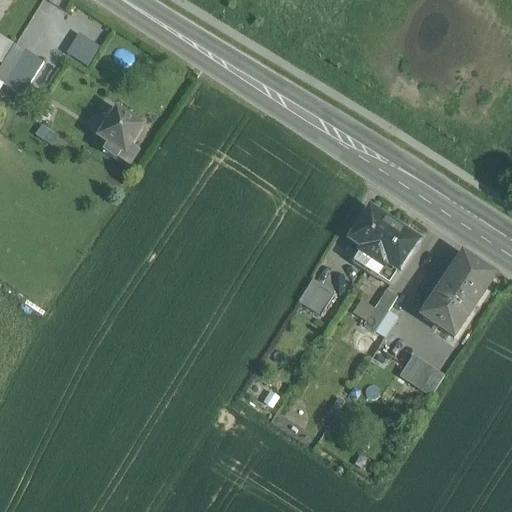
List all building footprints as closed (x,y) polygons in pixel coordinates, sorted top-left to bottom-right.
[(79,34),(67,54),(89,67),(100,47),(79,34)] [(43,64),(15,46),(15,47),(3,66),(12,71),(3,85),(22,97),(43,64)] [(116,113),(98,140),(108,147),(104,153),(117,162),(121,156),(125,158),(143,130),(116,113)] [(394,229),(369,212),(349,243),(362,251),(354,265),(366,273),(394,229)] [(394,229),(366,273),(388,287),(392,287),(419,245),(394,229)] [(494,279),(463,259),(422,319),(453,340),(494,279)] [(334,296),(312,282),(298,304),(321,318),(334,296)] [(387,292),(364,328),(374,335),(375,334),(385,340),(397,321),(387,315),(397,299),(387,292)] [(444,378),(413,358),(400,378),(431,399),(444,378)]
